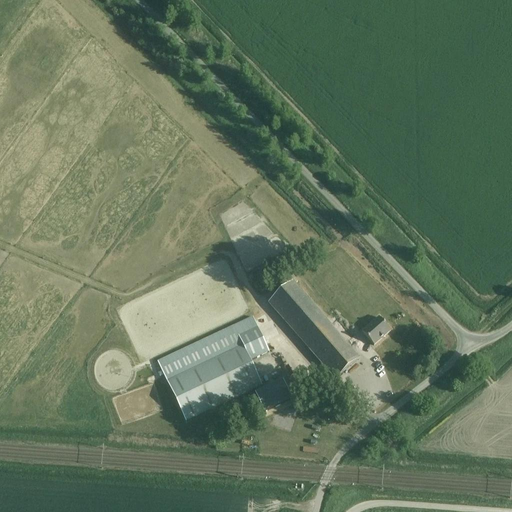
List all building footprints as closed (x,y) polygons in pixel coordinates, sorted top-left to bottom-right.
[(335,381),(358,360),(292,284),(268,305),(335,381)] [(359,318),(370,308),(356,293),(345,303),(359,318)] [(253,318),(157,363),(186,423),(262,387),(250,362),(269,353),(253,318)] [(390,332),(378,319),(362,333),(373,347),(390,332)] [(283,382),(255,395),(264,414),(291,401),(283,382)]
